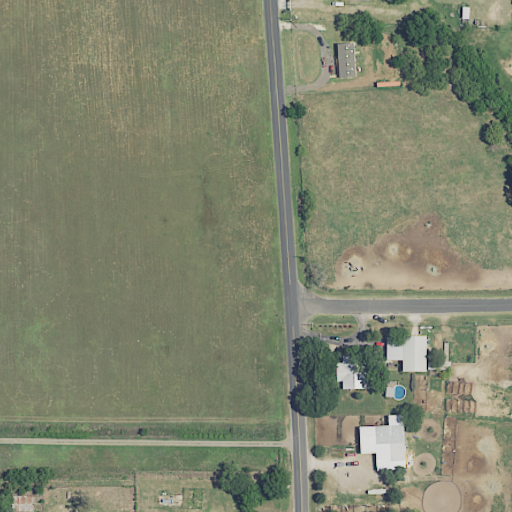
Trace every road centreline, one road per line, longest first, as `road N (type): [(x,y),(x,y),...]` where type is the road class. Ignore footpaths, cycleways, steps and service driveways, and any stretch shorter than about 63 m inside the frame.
road 1 (residential): [(270,0),(303,511)]
road 2 (residential): [(511,305),(292,305)]
